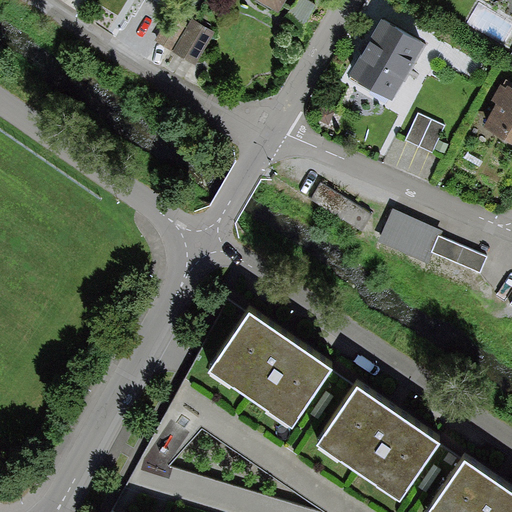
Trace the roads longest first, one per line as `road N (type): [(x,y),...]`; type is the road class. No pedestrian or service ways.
road 1 (residential): [(208,240),(511,443)]
road 2 (residential): [(208,240),(57,511)]
road 3 (residential): [(511,229),(269,126)]
road 4 (residential): [(269,126),(177,91),(42,0)]
road 5 (residential): [(0,100),(208,240)]
road 6 (residential): [(346,0),(269,126)]
road 7 (residential): [(269,126),(208,240)]
